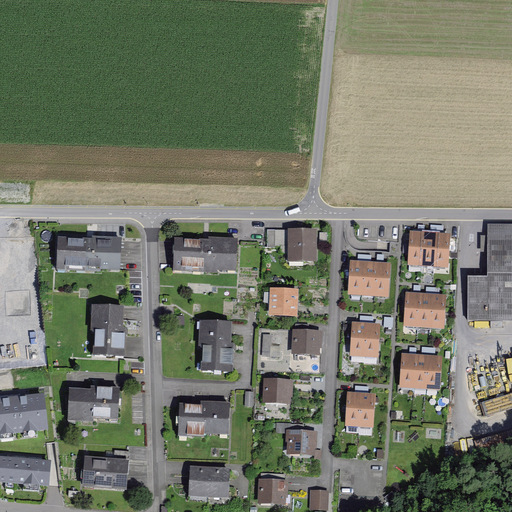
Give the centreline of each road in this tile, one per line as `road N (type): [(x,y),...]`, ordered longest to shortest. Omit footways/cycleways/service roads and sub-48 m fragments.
road 1 (residential): [(150,215),(157,509)]
road 2 (residential): [(338,213),(327,466)]
road 3 (residential): [(311,213),(333,0)]
road 4 (unclassified): [(511,214),(338,213)]
road 5 (unclassified): [(311,213),(150,215)]
road 6 (unclassified): [(150,215),(0,212)]
